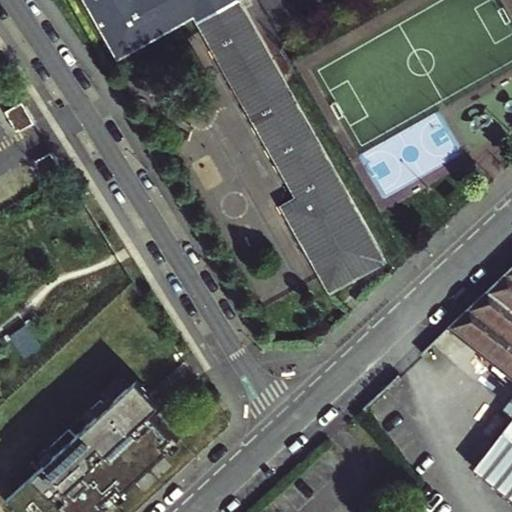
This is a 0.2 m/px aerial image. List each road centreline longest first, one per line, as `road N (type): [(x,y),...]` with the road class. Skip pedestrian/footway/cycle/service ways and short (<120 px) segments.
road 1 (residential): [(288,424),(11,0)]
road 2 (residential): [(511,216),(288,424)]
road 3 (residential): [(288,424),(193,511)]
